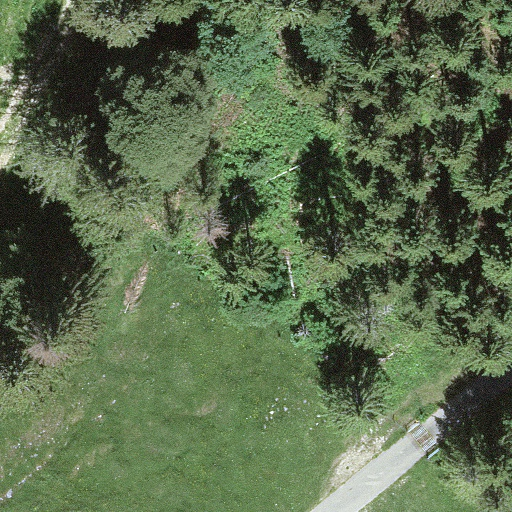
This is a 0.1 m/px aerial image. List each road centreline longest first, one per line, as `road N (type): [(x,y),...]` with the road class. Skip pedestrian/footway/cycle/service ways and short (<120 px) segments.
road 1 (track): [(0,185),(113,0)]
road 2 (track): [(371,511),(511,401)]
